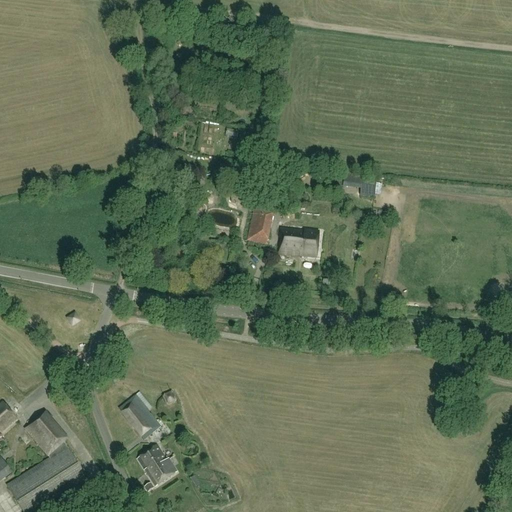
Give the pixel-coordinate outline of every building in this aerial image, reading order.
[(345,174),(343,189),(361,191),(361,197),(376,199),(378,178),(345,174)] [(152,219),(159,215),(156,208),(148,211),(152,219)] [(247,242),(267,247),(274,215),(254,211),(247,242)] [(281,229),(279,255),(317,259),(319,233),(281,229)] [(137,397),(119,410),(143,440),(160,426),(137,397)] [(0,407),(0,432),(2,435),(17,421),(3,405),(0,407)] [(7,486),(23,511),(43,511),(89,483),(65,445),(68,442),(44,415),(27,429),(52,458),(7,486)] [(157,447),(137,460),(155,487),(177,473),(169,460),(167,462),(157,447)] [(0,459),(0,484),(15,474),(3,457),(0,459)] [(194,477),(190,480),(196,489),(200,486),(194,477)] [(154,490),(150,484),(144,489),(148,494),(154,490)]
